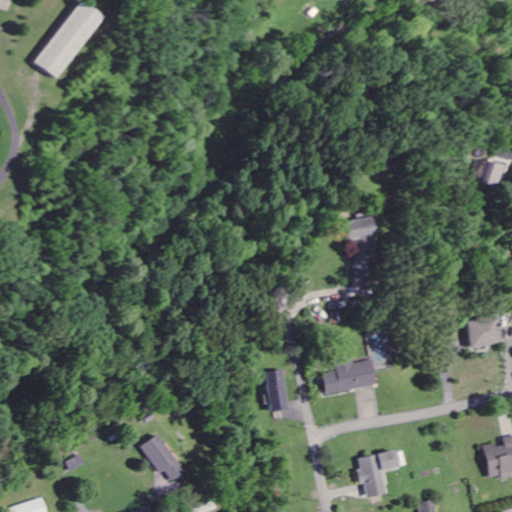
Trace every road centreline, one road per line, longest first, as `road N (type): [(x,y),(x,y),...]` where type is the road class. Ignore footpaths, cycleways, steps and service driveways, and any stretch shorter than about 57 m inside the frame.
road 1 (residential): [(461,0),(367,23),(331,41),(184,179),(160,209),(156,244)]
road 2 (residential): [(327,511),(283,306)]
road 3 (residential): [(309,433),(511,392)]
